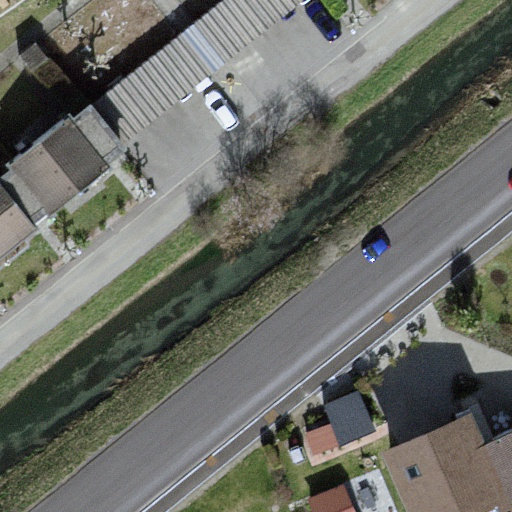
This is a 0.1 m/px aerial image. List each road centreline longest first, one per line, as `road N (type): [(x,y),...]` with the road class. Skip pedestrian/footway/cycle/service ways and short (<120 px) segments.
road 1 (residential): [(436,0),(0,346)]
road 2 (secondary): [(86,511),(511,166)]
